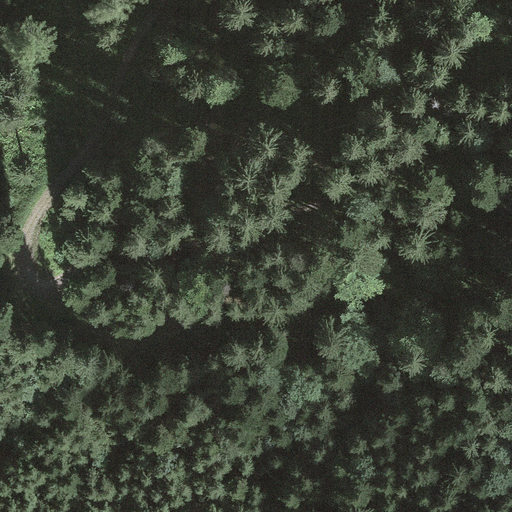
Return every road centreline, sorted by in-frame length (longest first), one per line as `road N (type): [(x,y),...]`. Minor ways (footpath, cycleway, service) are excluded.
road 1 (track): [(157,0),(44,221),(52,289)]
road 2 (track): [(52,289),(89,324),(172,338)]
